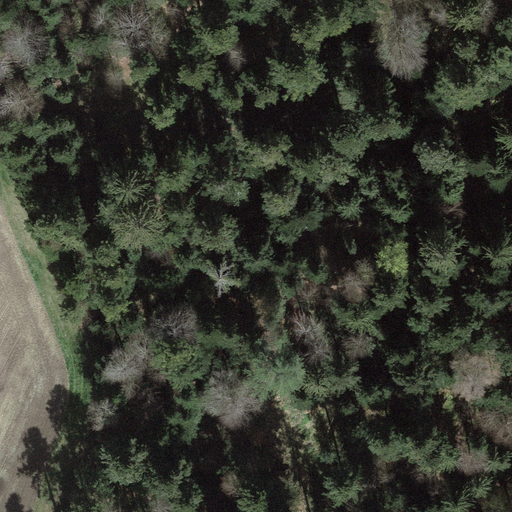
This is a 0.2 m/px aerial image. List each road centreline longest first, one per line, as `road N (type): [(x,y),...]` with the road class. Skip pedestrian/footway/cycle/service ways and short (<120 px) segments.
road 1 (track): [(122,81),(377,0)]
road 2 (track): [(0,105),(70,99),(122,81),(186,0)]
